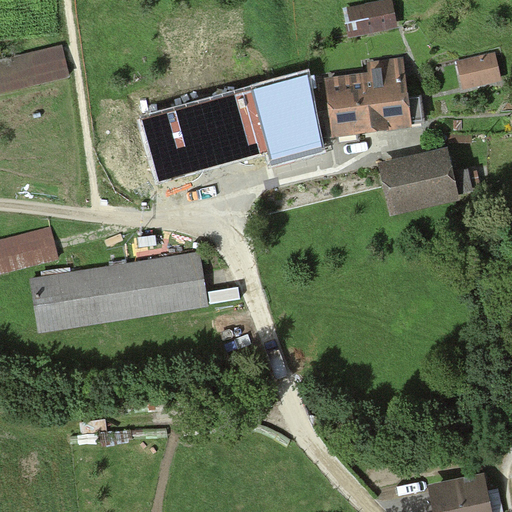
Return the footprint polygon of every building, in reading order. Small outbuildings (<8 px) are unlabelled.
[(392,1),(343,12),(350,40),(398,29),(392,1)] [(0,93),(68,77),(60,46),(0,59),(0,93)] [(492,52),(456,61),(463,91),(499,83),(492,52)] [(366,74),(327,78),(334,139),(411,131),(403,58),(365,63),(366,74)] [(271,165),(325,148),(308,71),(139,118),(157,184),(219,166),(267,153),(271,165)] [(459,199),(446,150),(375,168),(388,218),(459,199)] [(0,239),(0,277),(59,262),(50,227),(0,239)] [(29,278),(37,332),(209,305),(200,251),(29,278)] [(491,511),(483,476),(429,487),(434,511),(491,511)]
